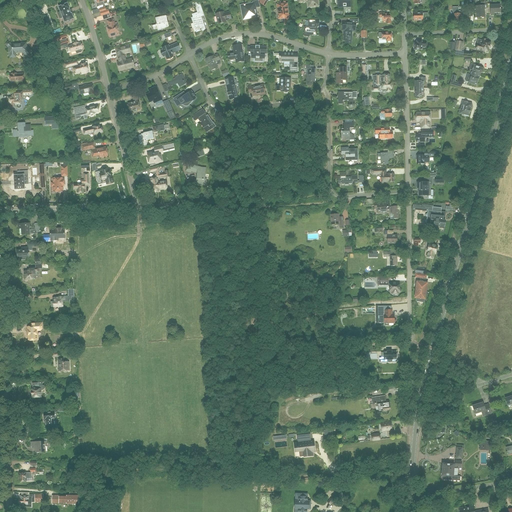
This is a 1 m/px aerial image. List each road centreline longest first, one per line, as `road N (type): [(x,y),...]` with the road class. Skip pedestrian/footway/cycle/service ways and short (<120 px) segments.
road 1 (secondary): [(410,511),(424,379),(511,64)]
road 2 (residential): [(8,511),(0,308)]
road 3 (residential): [(408,191),(331,191),(323,88)]
road 4 (residential): [(323,88),(244,111),(220,109),(208,100),(189,54)]
road 5 (residential): [(412,339),(408,191)]
road 6 (residential): [(189,54),(245,33),(328,53)]
road 7 (residential): [(408,191),(404,53)]
road 8 (residential): [(135,205),(0,209)]
